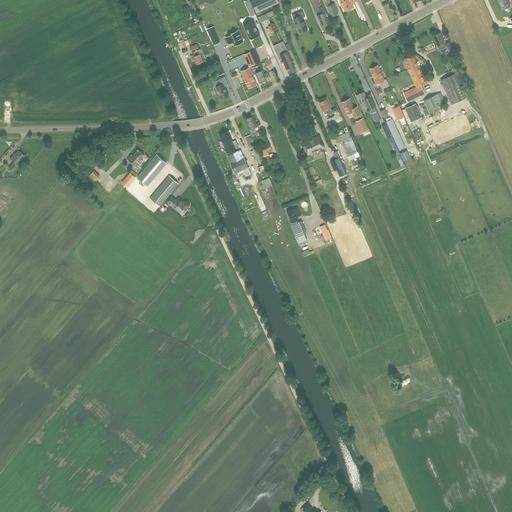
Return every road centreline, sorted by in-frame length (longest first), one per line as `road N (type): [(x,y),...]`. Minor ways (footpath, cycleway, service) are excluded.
road 1 (tertiary): [(169,125),(242,108),(445,0)]
road 2 (tertiary): [(169,125),(0,130)]
